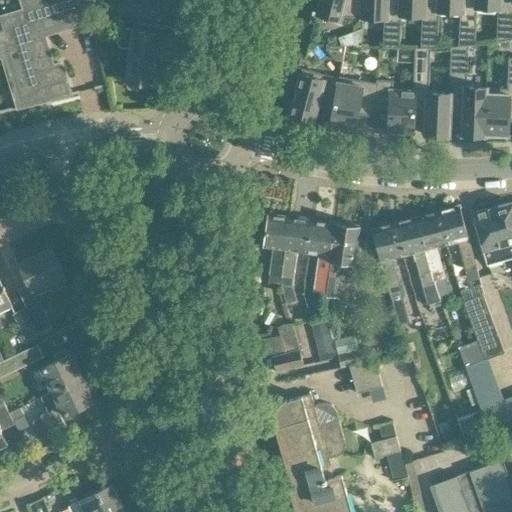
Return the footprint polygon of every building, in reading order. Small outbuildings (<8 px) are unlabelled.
[(54,65),(45,29),(84,20),(79,0),(21,0),(22,3),(24,11),(0,16),(0,43),(2,42),(22,106),(70,93),(63,63),(54,65)] [(361,16),(361,0),(319,0),(316,13),(340,19),(341,15),(361,16)] [(398,15),(399,0),(361,0),(361,16),(361,18),(384,19),(383,47),(399,48),(400,15),(398,15)] [(422,16),(420,47),(430,47),(436,47),(438,14),(436,14),(436,0),(399,0),(398,15),(400,15),(422,16)] [(475,7),(474,0),(436,0),(436,14),(438,14),(460,15),(458,46),(468,45),(474,45),(476,7),(475,7)] [(511,0),(474,0),(475,7),(476,7),(497,8),(496,41),(511,38),(511,0)] [(181,36),(182,29),(158,26),(132,23),(132,28),(122,27),(120,29),(118,42),(121,46),(130,47),(126,80),(127,81),(126,85),(129,89),(138,89),(140,86),(141,83),(154,84),(158,59),(179,62),(182,36),(181,36)] [(452,55),(450,93),(449,117),(462,117),(461,133),(485,134),(484,134),(485,93),(486,93),(487,87),(465,86),(466,55),(467,55),(468,45),(458,46),(451,46),(451,55),(452,55)] [(450,93),(427,92),(428,59),(429,59),(430,47),(420,47),(415,47),(414,58),(415,58),(414,90),(415,90),(413,120),(424,121),(424,134),(448,135),(449,117),(450,93)] [(511,119),(511,57),(508,58),(507,88),(487,87),(486,93),(485,93),(484,134),(485,134),(507,135),(508,120),(511,119)] [(332,111),(338,81),(338,78),(301,68),(289,114),(291,114),(290,118),(301,121),(301,117),(313,120),(316,107),(332,111)] [(373,110),(376,83),(372,82),(339,76),(338,78),(338,81),(332,111),(330,123),(355,127),(357,113),(374,116),(375,110),(373,110)] [(376,79),(376,83),(373,110),(375,110),(389,111),(388,131),(412,132),(413,120),(415,90),(414,90),(392,89),(392,81),(376,79)] [(511,201),(472,212),(487,265),(501,261),(505,260),(501,246),(509,243),(511,252),(511,201)] [(459,205),(434,212),(439,230),(444,228),(448,244),(457,242),(463,266),(453,269),(455,277),(466,275),(465,273),(475,270),(473,262),(474,262),(464,224),(459,205)] [(434,212),(415,217),(430,274),(440,300),(449,298),(443,276),(435,247),(448,244),(444,228),(439,230),(434,212)] [(268,282),(280,284),(279,281),(288,216),(268,214),(263,246),(273,247),(269,274),(270,274),(268,282)] [(279,281),(280,284),(292,285),(297,251),(305,252),(310,219),(288,216),(279,281)] [(415,217),(390,223),(395,240),(400,239),(405,255),(413,253),(427,304),(440,300),(430,274),(415,217)] [(310,219),(305,252),(318,254),(314,280),(315,281),(313,292),(324,294),(325,288),(326,288),(330,254),(334,223),(310,219)] [(325,288),(324,294),(324,295),(338,297),(339,283),(356,285),(359,264),(381,267),(374,240),(356,238),(358,226),(334,223),(330,254),(326,288),(325,288)] [(374,240),(381,267),(386,287),(400,324),(409,321),(398,284),(391,259),(405,255),(400,239),(395,240),(390,223),(371,228),(374,240)] [(34,296),(40,293),(47,290),(43,283),(64,273),(58,262),(60,261),(59,258),(57,259),(51,248),(18,264),(34,296)] [(259,271),(247,272),(249,284),(261,282),(259,271)] [(468,275),(458,278),(461,290),(471,288),(468,275)] [(0,281),(0,312),(12,306),(4,289),(5,289),(3,286),(2,287),(0,281)] [(483,295),(462,301),(475,335),(495,328),(483,295)] [(39,301),(26,307),(40,336),(53,329),(39,301)] [(26,307),(21,310),(13,314),(24,338),(37,332),(39,336),(40,336),(26,307)] [(330,333),(327,317),(310,320),(314,336),(330,333)] [(277,327),(280,336),(264,338),(266,353),(284,351),(284,353),(299,349),(292,323),(277,327)] [(9,357),(0,360),(0,374),(42,355),(37,344),(9,357)] [(299,349),(284,353),(272,356),(276,371),(303,364),(299,349)] [(335,350),(319,353),(321,360),(336,357),(335,350)] [(481,350),(461,357),(465,367),(466,367),(484,359),(481,350)] [(70,354),(52,362),(33,372),(38,382),(48,378),(54,391),(81,378),(70,354)] [(361,362),(348,365),(356,392),(368,389),(372,402),(385,398),(374,359),(361,362)] [(46,409),(32,421),(41,439),(66,427),(61,416),(92,400),(81,378),(54,391),(40,397),(46,409)] [(274,422),(274,424),(292,490),(296,489),(299,501),(293,503),(295,511),(351,511),(341,472),(333,475),(328,455),(341,452),(343,448),(345,442),(335,408),(331,404),(323,400),(313,403),(310,391),(286,400),(286,399),(284,400),(282,401),(281,403),(279,404),(278,406),(277,408),(276,410),(275,412),(274,414),(274,416),(274,418),(274,420),(274,422)] [(23,414),(20,407),(8,413),(11,420),(23,414)] [(487,428),(481,409),(457,417),(463,436),(487,428)] [(438,424),(444,444),(460,438),(454,419),(438,424)] [(386,453),(389,464),(393,480),(407,476),(403,465),(392,422),(379,426),(382,439),(370,442),(374,457),(386,453)] [(511,511),(511,484),(503,458),(430,485),(439,511),(511,511)] [(67,506),(70,511),(112,511),(123,507),(112,484),(67,506)]
